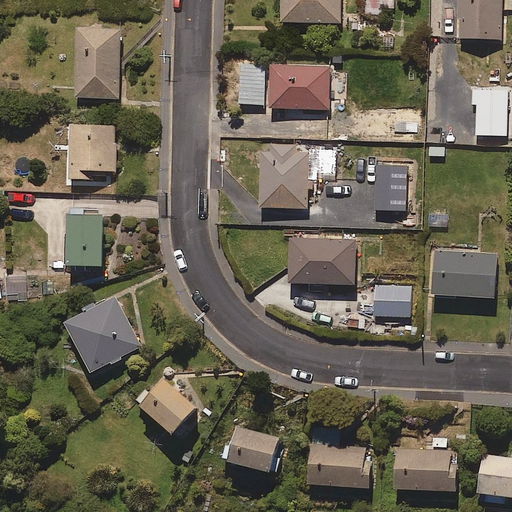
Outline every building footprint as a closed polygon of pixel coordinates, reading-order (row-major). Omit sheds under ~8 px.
[(344,0),(285,0),(286,24),(344,24),(344,0)] [(392,0),(372,0),(373,11),(393,10),(392,0)] [(505,43),(506,0),(462,0),(461,41),(505,43)] [(124,33),(80,32),(79,99),(122,100),(124,33)] [(333,68),(276,68),(276,111),(333,111),(333,68)] [(119,129),(75,128),(74,182),(96,182),(96,174),(119,175),(119,129)] [(297,147),(274,147),(274,158),(266,158),(265,210),(311,210),(312,155),(297,155),(297,147)] [(108,219),(74,220),(75,271),(109,270),(108,219)] [(359,244),(294,243),(294,287),(359,287),(359,244)] [(500,257),(439,253),(436,297),(498,301),(500,257)] [(27,280),(9,281),(10,298),(28,297),(27,280)] [(413,287),(378,286),(378,318),(413,318),(413,287)] [(145,349),(119,300),(70,326),(96,375),(145,349)] [(138,403),(148,411),(182,440),(205,413),(171,384),(161,376),(138,403)] [(288,442),(234,429),(227,461),(226,466),(279,478),(288,442)] [(342,432),(315,430),(312,488),(375,492),(377,450),(341,448),(342,432)] [(463,452),(401,451),(400,493),(462,494),(463,452)] [(511,460),(487,458),(483,502),(506,504),(506,500),(511,500),(511,460)]
